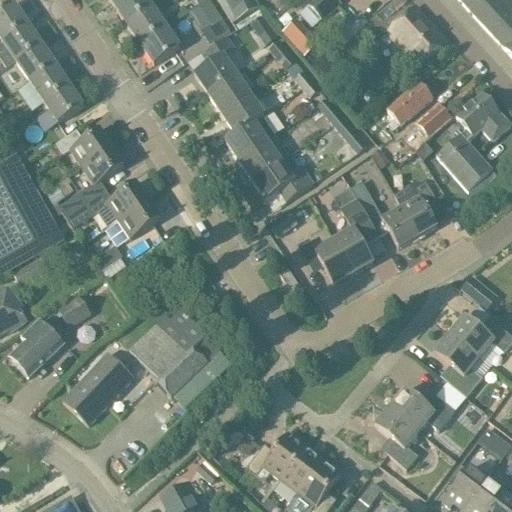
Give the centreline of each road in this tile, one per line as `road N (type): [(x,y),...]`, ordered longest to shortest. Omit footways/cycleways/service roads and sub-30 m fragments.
road 1 (residential): [(65,0),(288,343)]
road 2 (residential): [(439,272),(442,294),(324,432),(275,383),(288,343)]
road 3 (residential): [(288,343),(321,340),(439,272)]
road 4 (unclassified): [(114,511),(74,461),(0,417)]
road 5 (residential): [(511,95),(422,0)]
